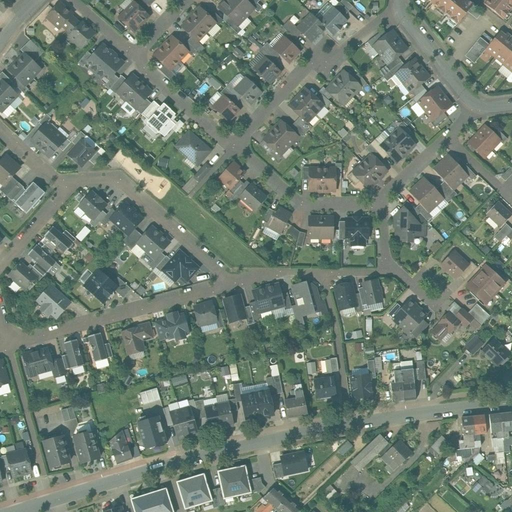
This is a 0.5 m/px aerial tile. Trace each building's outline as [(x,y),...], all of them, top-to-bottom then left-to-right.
[(150,6),(143,0),(131,0),(131,1),(135,4),(144,12),(150,6)] [(246,17),(227,0),(226,0),(219,8),(229,18),(237,26),(238,26),(246,17)] [(245,0),(227,0),(246,17),(254,9),(245,0)] [(257,3),(253,0),(245,0),(254,9),(258,13),(263,8),(257,3)] [(353,7),(345,0),(342,0),(340,3),(349,11),(353,7)] [(455,0),(427,0),(444,13),(455,0)] [(467,0),(455,0),(444,13),(457,24),(467,12),(471,7),(473,5),(467,0)] [(511,2),(508,0),(487,0),(484,4),(503,20),(511,8),(511,2)] [(340,3),(339,2),(333,8),(343,17),(349,11),(340,3)] [(73,15),(60,3),(47,17),(60,29),(63,26),(71,17),(73,15)] [(333,8),(332,6),(328,3),(314,17),(326,28),(333,35),(337,31),(337,32),(339,32),(340,30),(340,29),(340,28),(347,21),(343,17),(333,8)] [(144,12),(135,4),(127,12),(126,11),(124,12),(119,16),(119,18),(134,32),(149,17),(144,12)] [(481,15),(471,7),(467,12),(477,19),(481,15)] [(210,17),(200,8),(191,17),(207,32),(215,23),(216,23),(210,17)] [(223,21),(215,12),(210,17),(216,23),(215,23),(218,26),(223,21)] [(311,14),(304,21),(302,21),(300,23),(300,25),(297,28),(302,33),(311,42),(320,33),(321,33),(326,28),(314,17),(311,14)] [(71,17),(63,26),(67,30),(75,21),(71,17)] [(207,32),(191,17),(181,27),(191,37),(197,42),(198,42),(207,32)] [(237,26),(229,18),(225,22),(238,34),(242,30),(238,26),(237,26)] [(297,28),(289,20),(282,27),(295,39),(302,33),(297,28)] [(75,21),(67,30),(72,34),(80,25),(75,21)] [(72,34),(69,36),(70,40),(73,43),(76,43),(82,48),(94,34),(81,23),(80,25),(72,34)] [(371,47),(374,45),(386,36),(382,31),(368,42),(371,47)] [(386,36),(374,45),(381,55),(399,41),(392,31),(386,36)] [(489,45),(486,49),(495,56),(510,38),(506,34),(504,37),(499,33),(489,45)] [(182,46),(172,37),(163,46),(179,61),(188,52),(182,46)] [(202,46),(198,42),(197,42),(191,37),(187,41),(197,51),(202,46)] [(489,45),(480,37),(476,42),(486,50),(486,49),(489,45)] [(299,51),(284,38),(274,49),(280,56),(288,63),(299,51)] [(511,39),(510,38),(495,56),(504,63),(504,64),(511,54),(511,39)] [(197,51),(187,41),(182,46),(188,52),(192,56),(197,51)] [(399,41),(381,55),(388,64),(389,64),(398,57),(406,50),(399,41)] [(486,50),(476,42),(472,47),(482,54),(486,50)] [(274,49),(267,43),(263,47),(276,60),(280,56),(274,49)] [(92,70),(109,51),(102,45),(93,56),(85,64),(86,65),(92,70)] [(38,58),(25,46),(21,50),(25,54),(34,63),(38,58)] [(179,61),(163,46),(154,56),(164,65),(170,71),(179,61)] [(276,60),(263,47),(258,52),(265,58),(272,64),(276,60)] [(482,54),(472,47),(469,51),(478,59),(482,54)] [(109,51),(92,70),(99,77),(117,57),(115,56),(116,55),(111,51),(111,52),(109,51)] [(478,59),(469,51),(465,56),(474,64),(478,59)] [(88,52),(78,63),(83,68),(86,65),(85,64),(93,56),(88,52)] [(34,63),(25,54),(17,62),(32,77),(40,69),(34,63)] [(117,57),(99,77),(106,82),(107,83),(114,74),(123,63),(117,57)] [(398,57),(389,64),(388,64),(385,67),(389,72),(402,62),(398,57)] [(272,64),(265,58),(254,70),(269,83),(280,72),(272,64)] [(405,66),(396,74),(393,77),(391,78),(398,87),(404,83),(421,69),(414,59),(405,66)] [(32,77),(17,62),(9,71),(16,77),(24,86),(24,85),(32,77)] [(402,62),(389,72),(393,77),(396,74),(405,66),(402,62)] [(170,71),(164,65),(160,70),(173,83),(178,77),(170,71)] [(421,69),(404,83),(411,92),(421,84),(429,78),(421,69)] [(352,79),(344,71),(335,81),(352,96),(360,87),(361,86),(352,79)] [(11,82),(2,72),(0,74),(0,79),(2,81),(11,89),(15,85),(11,82)] [(389,72),(383,77),(387,81),(390,79),(391,78),(393,77),(389,72)] [(366,83),(358,73),(352,79),(361,86),(360,87),(362,88),(366,83)] [(119,79),(114,74),(107,83),(106,82),(104,85),(109,90),(110,89),(119,79)] [(127,81),(117,92),(122,96),(121,98),(126,102),(142,84),(132,75),(127,81)] [(119,79),(110,89),(115,94),(117,92),(127,81),(122,76),(119,79)] [(24,86),(16,77),(11,82),(15,85),(24,94),(29,90),(24,85),(24,86)] [(261,92),(246,79),(235,90),(242,97),(250,104),(261,92)] [(11,89),(2,81),(0,83),(0,94),(9,104),(17,96),(11,89)] [(352,96),(335,81),(327,90),(327,91),(332,96),(343,106),(352,96)] [(142,84),(126,102),(130,106),(131,105),(136,109),(137,109),(146,99),(151,93),(142,84)] [(235,90),(229,84),(225,88),(238,101),(242,97),(235,90)] [(421,84),(411,92),(415,97),(425,89),(421,84)] [(332,96),(327,91),(327,90),(323,87),(319,92),(322,95),(328,100),(332,96)] [(428,94),(418,102),(419,102),(426,111),(444,97),(436,87),(428,94)] [(238,101),(225,88),(220,93),(224,97),(224,96),(234,105),(238,101)] [(317,100),(306,89),(298,98),(314,114),(323,105),(317,100)] [(415,97),(412,99),(416,104),(419,102),(418,102),(428,94),(425,89),(415,97)] [(9,104),(0,94),(0,110),(1,112),(9,104)] [(328,100),(322,95),(317,100),(323,105),(326,109),(331,103),(328,100)] [(224,97),(213,108),(228,122),(239,110),(234,105),(224,96),(224,97)] [(444,97),(426,111),(433,120),(433,121),(443,113),(451,106),(444,97)] [(314,114),(298,98),(289,107),(300,117),(306,122),(314,114)] [(146,99),(137,109),(136,109),(136,110),(141,115),(142,115),(151,104),(146,99)] [(151,104),(142,115),(148,121),(160,107),(154,101),(151,104)] [(148,121),(147,122),(159,133),(159,132),(165,137),(172,129),(175,125),(170,120),(176,114),(169,109),(164,104),(160,107),(148,121)] [(443,113),(433,121),(433,120),(430,123),(434,128),(447,117),(443,113)] [(52,119),(47,114),(39,123),(43,127),(47,123),(47,124),(52,119)] [(306,122),(300,117),(295,122),(306,132),(311,127),(306,122)] [(175,125),(172,129),(176,133),(184,124),(180,120),(175,125)] [(298,136),(281,121),(273,131),(289,146),(298,136)] [(306,132),(295,122),(291,126),(302,137),(306,132)] [(411,133),(402,122),(397,126),(399,129),(400,129),(407,137),(411,133)] [(43,127),(31,141),(41,149),(56,132),(47,124),(47,123),(43,127)] [(494,135),(485,126),(477,135),(492,149),(500,140),(494,135)] [(407,137),(400,129),(399,129),(390,138),(405,154),(415,145),(407,137)] [(507,139),(498,130),(494,135),(500,140),(503,143),(507,139)] [(289,146),(273,131),(264,140),(273,149),(280,156),(280,155),(289,146)] [(56,132),(41,149),(50,157),(58,148),(65,140),(56,132)] [(81,132),(72,142),(77,147),(82,140),(83,141),(86,137),(81,132)] [(211,151),(189,132),(176,147),(197,166),(211,151)] [(492,149),(477,135),(469,144),(483,158),(492,149)] [(65,140),(58,148),(63,152),(71,143),(66,138),(65,140)] [(405,154),(390,138),(381,146),(388,154),(396,163),(405,154)] [(83,141),(82,140),(77,147),(69,156),(81,166),(94,151),(83,141)] [(381,147),(381,146),(375,140),(370,144),(375,150),(384,159),(388,154),(381,147)] [(280,156),(273,149),(269,154),(278,162),(283,158),(280,155),(280,156)] [(384,159),(375,150),(371,154),(372,155),(379,163),(384,159)] [(98,152),(89,161),(94,165),(102,156),(98,152)] [(379,163),(372,155),(362,164),(377,180),(387,171),(379,163)] [(460,167),(449,155),(441,163),(460,183),(468,176),(460,167)] [(7,156),(0,163),(0,180),(4,185),(5,185),(12,177),(20,168),(7,156)] [(245,174),(233,163),(219,178),(231,189),(239,180),(245,174)] [(460,183),(441,163),(433,170),(444,181),(452,190),(453,190),(460,183)] [(476,177),(464,163),(460,167),(468,176),(472,181),(476,177)] [(206,164),(194,178),(199,182),(211,168),(206,164)] [(377,180),(362,164),(353,173),(360,181),(368,189),(377,180)] [(309,169),(309,180),(309,191),(322,191),(322,169),(309,169)] [(335,169),(322,169),(322,191),(335,191),(335,180),(335,169)] [(353,173),(352,172),(347,176),(356,185),(360,181),(353,173)] [(12,177),(5,185),(4,185),(0,189),(0,190),(7,196),(19,183),(12,177)] [(436,190),(425,178),(417,185),(436,206),(443,199),(444,198),(436,190)] [(239,180),(231,189),(229,191),(233,196),(240,188),(244,184),(239,180)] [(251,185),(246,181),(244,184),(240,188),(244,192),(251,185)] [(452,190),(444,181),(440,186),(452,199),(457,194),(453,190),(452,190)] [(19,183),(7,196),(12,201),(13,200),(23,189),(24,188),(19,183)] [(33,183),(26,191),(23,189),(13,200),(16,202),(15,203),(27,214),(32,208),(34,209),(41,201),(39,200),(45,193),(33,183)] [(266,198),(251,185),(244,192),(240,197),(255,210),(266,198)] [(436,206),(417,185),(409,192),(420,204),(428,213),(436,206)] [(452,199),(440,186),(436,190),(444,198),(443,199),(447,203),(452,199)] [(233,196),(230,199),(235,203),(240,197),(244,192),(240,188),(233,196)] [(96,197),(91,193),(80,206),(86,212),(86,215),(90,218),(93,218),(94,219),(102,211),(106,206),(101,202),(102,201),(97,196),(96,197)] [(419,214),(407,201),(401,207),(403,209),(404,209),(414,219),(419,214)] [(116,213),(110,219),(111,220),(119,227),(134,211),(125,203),(116,213)] [(511,215),(498,203),(493,208),(492,207),(489,207),(487,210),(487,213),(488,213),(487,214),(501,227),(511,215)] [(428,213),(420,204),(415,208),(428,222),(433,217),(428,213)] [(290,215),(276,208),(274,211),(267,224),(267,225),(281,233),(290,215)] [(107,214),(100,222),(105,226),(111,220),(110,219),(116,213),(112,209),(107,214)] [(269,209),(262,221),(267,224),(274,211),(269,209)] [(414,219),(404,209),(403,209),(395,217),(397,219),(397,240),(411,240),(412,232),(416,232),(421,228),(414,219)] [(102,211),(94,219),(90,224),(95,228),(100,222),(107,214),(102,211)] [(134,211),(119,227),(128,235),(134,229),(143,219),(134,211)] [(321,218),(309,218),(309,238),(321,238),(321,218)] [(333,218),(321,218),(321,238),(333,238),(333,230),(333,218)] [(360,218),(353,218),(353,219),(346,219),(346,222),(346,239),(350,239),(350,246),(365,246),(365,239),(368,239),(368,219),(360,219),(360,218)] [(511,229),(506,224),(494,238),(500,243),(506,236),(511,230),(511,229)] [(85,226),(76,237),(82,241),(90,230),(85,226)] [(62,235),(53,227),(44,236),(45,237),(64,254),(73,245),(72,244),(62,235)] [(143,237),(137,243),(137,244),(146,251),(161,235),(152,227),(143,237)] [(297,240),(300,232),(292,227),(288,234),(297,240)] [(128,235),(122,242),(127,246),(139,233),(134,229),(128,235)] [(76,240),(66,230),(62,235),(72,244),(76,240)] [(306,234),(300,232),(297,240),(296,246),(302,248),(306,234)] [(139,233),(127,246),(131,251),(137,244),(137,243),(143,237),(139,233)] [(161,235),(146,251),(155,259),(161,253),(170,243),(161,235)] [(56,263),(41,249),(45,245),(41,241),(37,246),(36,245),(28,255),(29,255),(37,263),(48,272),(47,272),(48,273),(56,263),(56,262),(56,263)] [(437,242),(430,249),(434,253),(441,246),(437,242)] [(171,261),(163,270),(163,271),(175,281),(181,275),(187,281),(198,268),(179,252),(171,261)] [(453,252),(441,265),(456,278),(459,275),(468,266),(468,265),(453,252)] [(161,253),(155,259),(149,266),(153,270),(155,268),(165,257),(161,253)] [(165,257),(155,268),(161,273),(163,271),(163,270),(171,261),(166,256),(165,257)] [(471,262),(468,265),(468,266),(459,275),(465,281),(477,267),(471,262)] [(48,272),(37,263),(33,267),(44,276),(47,272),(48,272)] [(26,269),(20,264),(10,275),(15,279),(14,281),(20,286),(21,285),(26,289),(35,278),(36,278),(26,269)] [(33,267),(30,264),(26,269),(36,278),(35,278),(39,281),(44,276),(33,267)] [(504,283),(486,267),(477,276),(495,293),(504,283)] [(99,271),(85,287),(103,303),(107,298),(109,299),(114,293),(112,292),(114,290),(117,287),(113,283),(99,271)] [(495,293),(477,276),(467,287),(485,304),(495,293)] [(131,289),(118,277),(113,283),(117,287),(114,290),(123,298),(131,289)] [(377,280),(363,284),(364,287),(368,304),(368,305),(382,302),(380,294),(381,292),(380,289),(378,288),(377,280)] [(351,283),(335,287),(340,310),(355,306),(356,306),(353,295),(351,283)] [(296,302),(317,296),(315,288),(312,285),(306,286),(305,284),(292,287),(296,302)] [(278,285),(266,288),(271,309),(283,306),(284,306),(281,295),(278,285)] [(57,292),(50,287),(38,301),(44,306),(40,310),(48,316),(51,312),(57,318),(70,304),(63,298),(64,297),(58,292),(57,292)] [(364,287),(358,289),(359,294),(362,306),(368,304),(364,287)] [(266,288),(253,292),(256,302),(259,313),(271,309),(266,288)] [(288,293),(281,295),(284,306),(283,306),(285,310),(292,308),(288,293)] [(359,294),(353,295),(356,306),(355,306),(357,312),(363,311),(362,306),(359,294)] [(240,295),(224,300),(230,323),(245,319),(246,319),(243,308),(240,295)] [(317,296),(296,302),(298,306),(300,316),(301,316),(313,313),(313,312),(320,310),(321,310),(320,307),(317,296)] [(401,308),(392,318),(401,326),(418,308),(409,300),(401,308)] [(256,302),(249,304),(250,306),(254,321),(261,319),(259,313),(256,302)] [(214,311),(211,303),(194,308),(199,326),(208,323),(208,324),(216,322),(217,322),(214,311)] [(397,304),(388,314),(392,318),(401,308),(397,304)] [(490,316),(477,304),(468,314),(473,319),(481,326),(490,316)] [(250,306),(243,308),(246,319),(245,319),(247,326),(254,324),(254,321),(250,306)] [(300,316),(298,306),(292,308),(296,325),(303,324),(301,316),(300,316)] [(418,308),(401,326),(410,334),(411,332),(422,321),(426,316),(418,308)] [(468,314),(462,309),(454,318),(460,323),(465,328),(473,319),(468,314)] [(224,327),(220,310),(214,311),(217,322),(216,322),(218,329),(224,327)] [(176,312),(167,315),(168,318),(166,319),(166,320),(171,337),(171,338),(189,333),(183,314),(178,316),(177,312),(176,312)] [(454,318),(449,313),(439,323),(440,324),(432,333),(433,334),(433,337),(435,339),(438,339),(439,340),(448,331),(450,334),(460,323),(454,318)] [(166,320),(154,323),(159,341),(171,337),(166,320)] [(422,321),(411,332),(416,337),(427,325),(422,321)] [(148,324),(136,327),(136,329),(137,328),(140,341),(152,337),(148,324)] [(136,329),(123,332),(129,355),(143,351),(140,341),(137,328),(136,329)] [(100,333),(88,337),(90,342),(90,345),(91,345),(92,351),(95,362),(95,363),(107,359),(107,358),(103,345),(100,334),(101,334),(100,333)] [(510,355),(494,339),(481,352),(497,367),(503,362),(510,355)] [(76,340),(64,343),(67,355),(71,368),(71,369),(84,366),(76,340)] [(476,341),(467,350),(472,355),(481,346),(476,341)] [(109,343),(103,345),(107,358),(113,357),(109,343)] [(32,352),(25,354),(24,356),(23,356),(29,376),(29,375),(31,377),(36,375),(37,373),(53,369),(51,362),(48,349),(34,353),(32,352)] [(71,368),(67,355),(62,356),(65,370),(71,368)] [(337,358),(330,359),(330,360),(331,368),(332,372),(338,371),(337,358)] [(2,360),(0,360),(0,387),(2,385),(8,383),(2,360)] [(61,360),(51,362),(53,369),(55,378),(65,375),(61,360)] [(376,378),(373,360),(367,361),(369,375),(370,379),(376,378)] [(315,362),(306,363),(308,374),(317,373),(315,362)] [(424,364),(416,365),(418,381),(426,380),(424,364)] [(412,369),(401,370),(404,401),(416,399),(412,369)] [(401,370),(393,371),(394,384),(390,384),(392,402),(404,401),(401,370)] [(369,375),(351,377),(354,399),(372,397),(370,379),(369,375)] [(279,376),(272,377),(275,394),(283,393),(279,376)] [(272,377),(266,379),(269,391),(270,396),(275,394),(272,377)] [(333,378),(314,381),(317,399),(336,396),(333,378)] [(239,384),(233,385),(236,399),(236,403),(242,401),(241,397),(242,396),(239,384)] [(296,400),(285,402),(288,418),(307,414),(301,385),(293,386),(296,400)] [(143,403),(160,400),(158,388),(141,392),(143,403)] [(269,391),(255,394),(260,417),(273,415),(270,396),(269,391)] [(242,396),(241,397),(242,401),(246,420),(260,417),(255,394),(242,396)] [(236,399),(228,400),(229,404),(231,412),(238,411),(236,403),(236,399)] [(203,400),(194,402),(199,419),(206,418),(204,409),(205,409),(203,400)] [(229,404),(218,406),(222,427),(234,425),(231,412),(229,404)] [(205,409),(204,409),(206,418),(209,430),(222,427),(218,406),(205,409)] [(73,407),(67,409),(70,420),(76,419),(73,407)] [(190,407),(180,410),(188,437),(198,434),(190,407)] [(169,408),(163,409),(168,426),(174,424),(170,413),(169,408)] [(67,409),(61,410),(64,422),(70,420),(67,409)] [(188,437),(180,410),(170,413),(174,424),(178,440),(188,437)] [(511,423),(511,413),(500,414),(503,438),(508,437),(508,431),(511,430),(511,423)] [(500,414),(489,415),(491,433),(496,433),(497,439),(503,438),(500,414)] [(161,415),(139,420),(144,448),(167,444),(161,415)] [(484,416),(473,417),(475,435),(479,435),(486,434),(484,416)] [(473,417),(461,418),(463,436),(472,435),(475,435),(473,417)] [(97,427),(91,429),(92,432),(94,440),(100,439),(97,427)] [(131,439),(127,430),(122,432),(125,441),(131,439)] [(122,431),(109,443),(117,465),(132,459),(127,444),(125,441),(122,432),(122,431)] [(92,432),(74,436),(82,463),(99,459),(94,440),(92,432)] [(472,435),(463,436),(464,444),(460,445),(460,450),(470,448),(474,448),(472,435)] [(475,435),(472,435),(474,448),(481,447),(479,435),(475,435)] [(442,436),(427,450),(435,458),(450,444),(442,436)] [(69,463),(62,437),(45,442),(52,468),(69,463)] [(508,437),(503,438),(504,452),(509,451),(509,445),(511,445),(511,439),(511,437),(508,437)] [(377,438),(348,465),(356,474),(385,446),(377,438)] [(497,439),(492,439),(493,447),(495,447),(495,453),(504,452),(503,438),(497,439)] [(398,441),(381,458),(394,471),(412,454),(398,441)] [(353,447),(349,443),(340,451),(344,455),(353,447)] [(31,448),(25,450),(28,462),(34,460),(31,448)] [(470,448),(461,450),(462,458),(471,457),(470,448)] [(25,450),(16,452),(22,475),(31,473),(28,462),(25,450)] [(16,452),(7,455),(10,467),(13,478),(22,475),(16,452)] [(307,470),(303,453),(281,457),(285,475),(307,470)] [(477,465),(484,457),(479,453),(472,461),(477,465)] [(10,467),(7,455),(1,456),(1,457),(4,468),(10,467)] [(218,472),(224,500),(251,494),(245,466),(218,472)] [(486,493),(494,488),(481,470),(467,479),(477,494),(484,489),(486,493)] [(177,484),(185,510),(212,501),(204,476),(177,484)] [(331,499),(338,492),(330,484),(323,491),(331,499)] [(287,499),(274,487),(263,498),(269,504),(274,508),(276,510),(287,499)] [(132,500),(135,511),(173,511),(167,489),(132,500)] [(287,499),(276,510),(279,511),(278,511),(298,511),(301,510),(287,499)]
